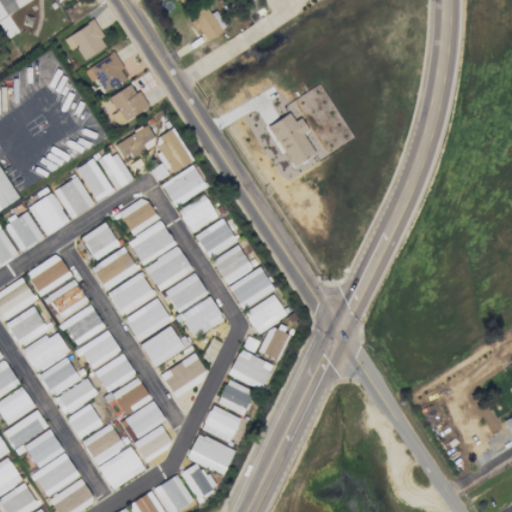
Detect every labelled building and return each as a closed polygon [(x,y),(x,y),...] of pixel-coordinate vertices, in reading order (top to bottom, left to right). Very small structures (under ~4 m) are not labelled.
[(210,13),(200,2),(187,14),(192,20),(189,23),(206,42),(226,24),(214,10),(210,13)] [(92,21),(61,37),(68,50),(75,47),(82,59),(106,46),(92,21)] [(102,92),(126,78),(112,53),(82,69),(90,82),(95,79),(102,92)] [(146,108),(131,82),(107,97),(115,111),(110,115),(116,125),(146,108)] [(313,153),(301,133),(307,129),(299,117),(293,121),(287,112),(265,126),(291,167),(313,153)] [(143,149),(140,144),(151,138),(146,126),(112,142),(120,160),(143,149)] [(155,136),(159,142),(152,147),(161,162),(150,169),(156,180),(190,160),(170,127),(155,136)] [(96,160),(112,187),(129,178),(112,150),(96,160)] [(108,192),(91,158),(74,166),(90,200),(108,192)] [(204,187),(190,165),(158,184),(172,207),(204,187)] [(0,207),(16,197),(0,171),(0,207)] [(68,218),(91,203),(73,176),(50,190),(68,218)] [(43,235),(66,221),(49,193),(25,206),(43,235)] [(189,232),(215,216),(201,193),(175,209),(189,232)] [(155,219),(141,196),(115,212),(130,235),(155,219)] [(18,251),(40,236),(23,211),(1,226),(18,251)] [(192,234),(204,257),(233,242),(221,219),(192,234)] [(116,244),(102,222),(78,237),(93,260),(116,244)] [(137,263),(172,247),(161,223),(126,239),(137,263)] [(0,262),(15,254),(0,230),(0,262)] [(249,268),(234,244),(209,261),(224,284),(249,268)] [(189,269),(175,246),(142,267),(156,290),(189,269)] [(88,264),(99,288),(134,271),(123,248),(88,264)] [(37,296),(68,276),(54,253),(23,273),(37,296)] [(271,288),(257,266),(225,287),(240,309),(271,288)] [(118,316),(151,295),(137,272),(104,293),(118,316)] [(204,293),(191,272),(162,292),(175,312),(204,293)] [(0,318),(32,301),(20,278),(0,288),(0,318)] [(57,318),(85,300),(71,279),(43,296),(57,318)] [(254,333),(283,315),(271,294),(241,312),(254,333)] [(221,320),(206,296),(175,315),(190,339),(221,320)] [(135,341),(168,320),(153,298),(121,318),(135,341)] [(72,345),(101,327),(88,304),(58,322),(72,345)] [(2,323),(16,346),(44,328),(30,306),(2,323)] [(152,367),(181,347),(167,325),(137,344),(152,367)] [(255,351),(274,360),(285,333),(266,325),(255,351)] [(88,369),(117,350),(104,330),(75,349),(88,369)] [(30,370),(65,354),(54,331),(27,343),(27,341),(18,345),(30,370)] [(225,375),(258,389),(269,363),(236,350),(225,375)] [(132,374),(120,353),(91,371),(104,392),(132,374)] [(205,376),(190,353),(157,374),(172,397),(205,376)] [(48,395),(76,378),(63,357),(35,374),(48,395)] [(2,359),(0,360),(0,393),(16,384),(2,359)] [(122,415),(148,398),(134,376),(101,398),(107,407),(114,402),(122,415)] [(94,394),(84,378),(51,398),(61,414),(94,394)] [(214,402),(240,415),(251,391),(226,379),(214,402)] [(31,407),(18,386),(0,398),(0,418),(4,424),(31,407)] [(121,419),(134,437),(162,419),(149,400),(121,419)] [(63,417),(76,438),(99,424),(86,403),(63,417)] [(199,430),(227,441),(237,417),(209,405),(199,430)] [(44,426),(33,409),(0,431),(11,448),(44,426)] [(511,414),(502,420),(511,436),(511,414)] [(92,463),(121,445),(107,423),(78,441),(92,463)] [(143,461),(170,445),(158,425),(131,442),(143,461)] [(22,443),(33,466),(60,453),(48,430),(22,443)] [(221,474),(232,450),(195,433),(184,457),(221,474)] [(141,469),(127,446),(95,466),(109,489),(141,469)] [(76,475),(62,453),(29,473),(43,496),(76,475)] [(0,491),(19,482),(6,458),(0,461),(0,491)] [(194,499),(212,487),(195,461),(177,472),(194,499)] [(151,486),(163,511),(169,511),(189,503),(176,475),(151,486)] [(74,511),(92,500),(77,478),(46,499),(54,511),(74,511)] [(24,511),(36,505),(21,482),(0,495),(0,509),(1,511),(24,511)] [(126,503),(130,511),(160,511),(150,491),(126,503)]
